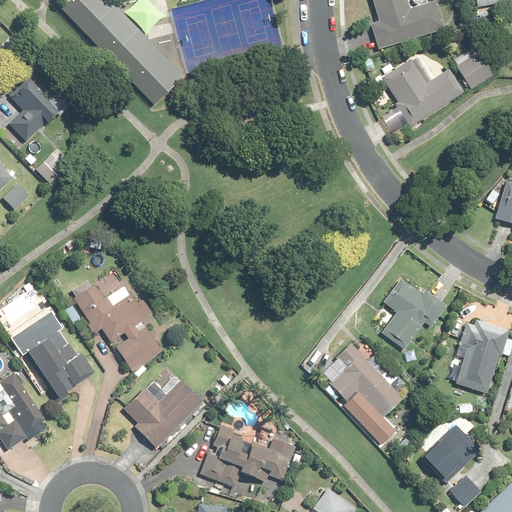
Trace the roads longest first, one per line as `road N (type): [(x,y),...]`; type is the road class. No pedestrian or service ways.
road 1 (residential): [(320,0),(334,96),(373,169),(435,240),(511,282)]
road 2 (residential): [(49,511),(63,477),(89,467),(125,484),(133,511)]
